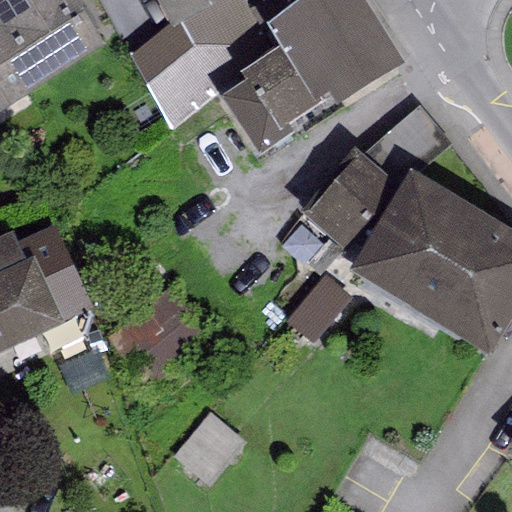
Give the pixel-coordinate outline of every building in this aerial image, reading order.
[(0,0),(0,93),(8,106),(104,43),(76,0),(0,0)] [(248,11),(242,0),(221,0),(171,28),(129,56),(170,132),(219,96),(244,77),(240,72),(279,47),(266,25),(253,8),(248,11)] [(155,0),(171,28),(221,0),(155,0)] [(403,64),(363,0),(298,0),(266,25),(279,47),(316,106),(330,97),(334,106),(403,64)] [(288,124),(316,106),(279,47),(240,72),(244,77),(219,96),(257,155),(294,130),(288,124)] [(0,111),(8,106),(0,93),(0,111)] [(355,149),(298,211),(355,259),(398,188),(355,149)] [(511,315),(511,232),(409,170),(398,188),(355,259),(347,272),(489,354),(511,315)] [(11,230),(0,235),(0,351),(92,309),(53,226),(17,242),(11,230)] [(213,322),(146,259),(109,299),(131,319),(99,353),(145,395),(213,322)] [(350,300),(324,278),(286,322),(311,344),(350,300)] [(244,445),(209,415),(171,459),(207,489),(244,445)]
